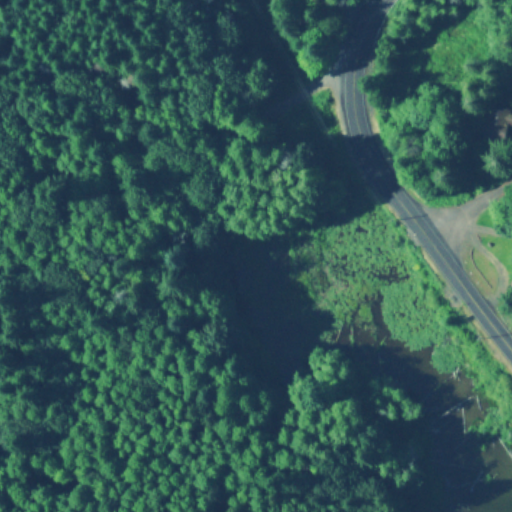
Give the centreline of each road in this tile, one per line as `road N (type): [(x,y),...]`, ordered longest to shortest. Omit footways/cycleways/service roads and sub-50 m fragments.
road 1 (residential): [(511,355),(355,140),(350,93),(357,48),(383,0)]
road 2 (track): [(0,265),(179,160),(350,93)]
